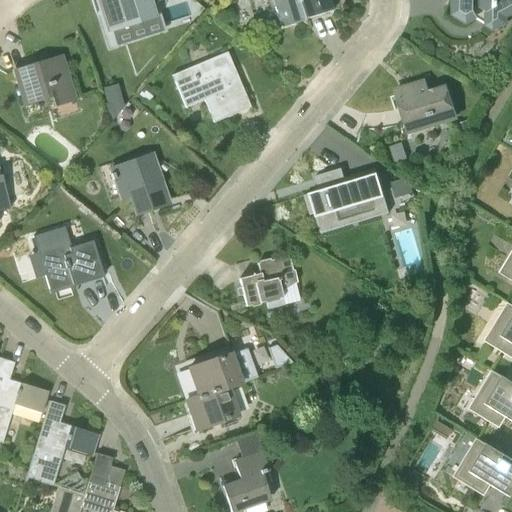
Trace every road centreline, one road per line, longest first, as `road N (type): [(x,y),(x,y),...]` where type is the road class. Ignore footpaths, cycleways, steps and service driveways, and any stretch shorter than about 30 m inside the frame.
road 1 (residential): [(82,376),(382,29),(389,0)]
road 2 (residential): [(165,511),(126,419),(82,376)]
